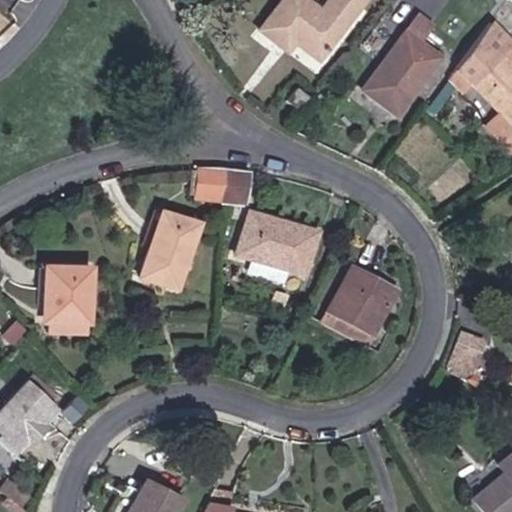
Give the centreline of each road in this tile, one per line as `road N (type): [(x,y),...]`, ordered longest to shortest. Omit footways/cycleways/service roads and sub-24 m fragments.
road 1 (residential): [(247,135),(381,193),(415,232),(433,277),(429,336),(409,381),(369,414),(306,422),(185,399),(135,413),(89,464),(75,511)]
road 2 (residential): [(0,209),(66,174),(157,148),(247,135)]
road 3 (residential): [(163,0),(215,96),(247,135)]
